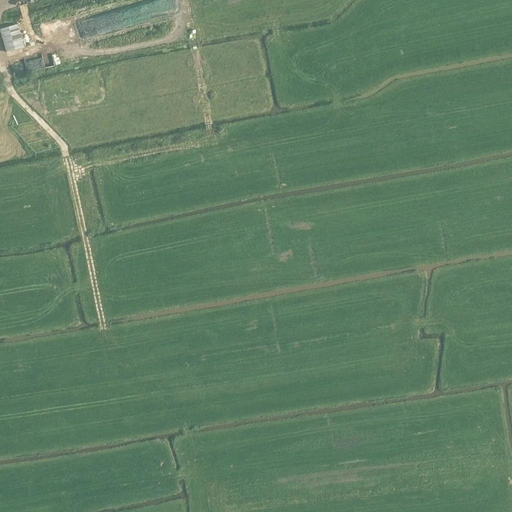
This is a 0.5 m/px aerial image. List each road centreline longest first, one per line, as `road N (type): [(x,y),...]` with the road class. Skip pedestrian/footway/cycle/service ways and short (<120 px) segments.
road 1 (track): [(71,169),(211,137),(184,0)]
road 2 (track): [(95,284),(63,145),(9,88),(0,57)]
road 3 (track): [(192,474),(180,412),(109,359),(95,284)]
